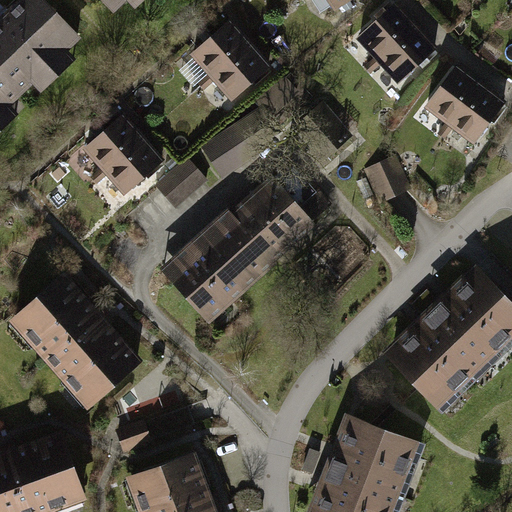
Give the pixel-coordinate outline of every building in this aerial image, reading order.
[(57,0),(20,0),(0,18),(0,62),(25,90),(39,77),(49,89),(87,55),(76,43),(88,32),(57,0)] [(104,0),(113,9),(123,0),(139,0),(146,7),(153,0),(104,0)] [(315,0),(326,17),(354,0),(315,0)] [(445,44),(402,0),(401,0),(350,50),(393,95),(445,44)] [(223,113),(278,67),(238,19),(183,65),(223,113)] [(0,62),(0,139),(29,114),(15,99),(25,90),(0,62)] [(511,100),(511,95),(464,64),(425,123),(476,156),(511,100)] [(262,109),(206,145),(226,177),(283,141),(262,109)] [(116,204),(171,158),(131,110),(76,156),(116,204)] [(190,155),(157,183),(177,206),(210,178),(190,155)] [(393,158),(369,169),(383,200),(395,194),(408,189),(393,158)] [(161,270),(211,321),(337,200),(310,172),(295,188),(277,170),(239,206),(233,201),(161,270)] [(511,342),(511,289),(481,259),(389,352),(446,409),(511,342)] [(64,265),(7,317),(86,404),(143,352),(64,265)] [(437,295),(431,289),(415,304),(421,310),(437,295)] [(120,429),(127,451),(159,440),(158,437),(198,423),(195,416),(192,407),(152,422),(151,418),(120,429)] [(401,511),(427,437),(351,411),(314,511),(401,511)] [(0,453),(0,511),(51,511),(94,496),(68,428),(0,453)] [(324,452),(314,448),(306,467),(316,472),(324,452)] [(134,475),(146,511),(230,511),(209,449),(134,475)]
